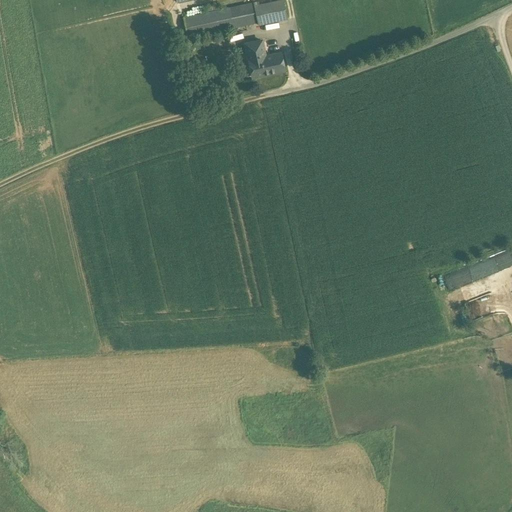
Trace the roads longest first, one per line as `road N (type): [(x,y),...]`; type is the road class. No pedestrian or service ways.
road 1 (residential): [(145,126),(312,84),(511,7)]
road 2 (track): [(0,185),(145,126)]
